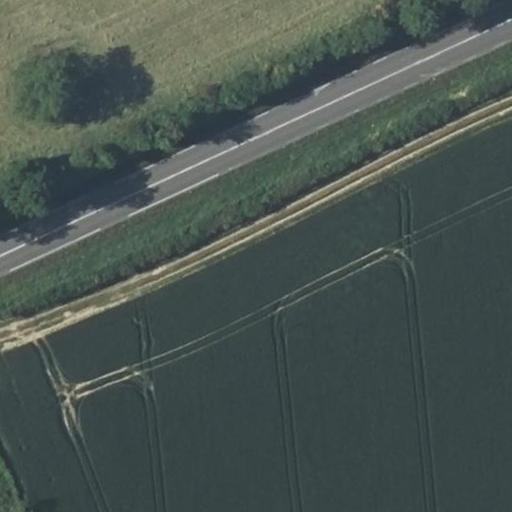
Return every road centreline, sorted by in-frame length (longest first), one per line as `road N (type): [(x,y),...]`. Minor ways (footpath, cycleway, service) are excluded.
road 1 (primary): [(0,264),(511,23)]
road 2 (track): [(0,336),(125,289),(511,102)]
